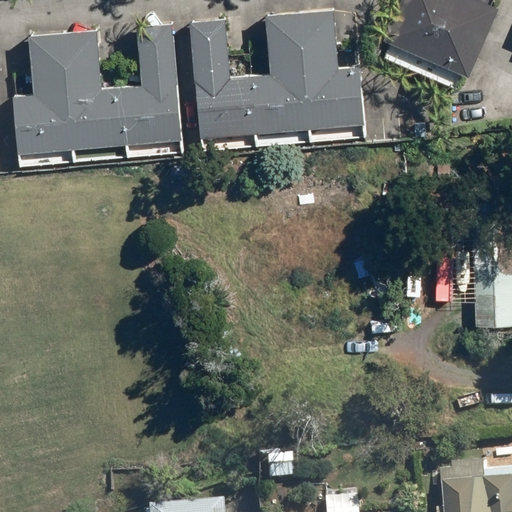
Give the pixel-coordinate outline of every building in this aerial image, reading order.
[(498,3),(491,0),(398,0),(383,36),(469,75),(498,3)] [(226,15),(189,18),(202,149),(364,135),(358,61),(339,63),(333,6),(265,12),(271,69),(232,73),(226,15)] [(36,91),(15,92),(20,165),(186,151),(175,20),(139,23),(145,82),(105,86),(100,25),(30,32),(36,91)] [(511,207),(473,209),(478,323),(511,321),(511,207)] [(439,457),(443,511),(511,511),(511,465),(482,466),(481,453),(439,457)] [(408,511),(409,511),(406,511),(360,511),(359,493),(325,496),(326,511),(408,511)] [(228,511),(228,497),(152,503),(152,511),(228,511)]
